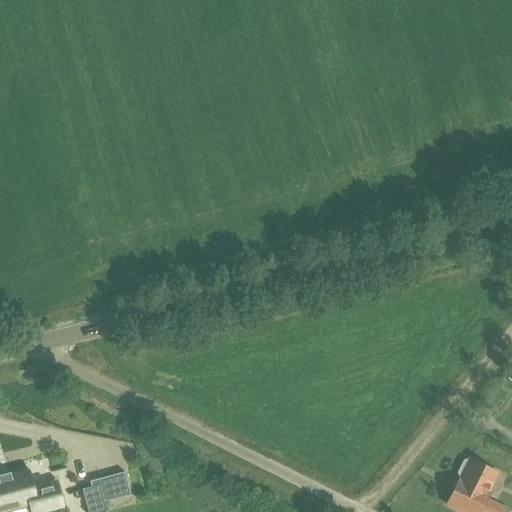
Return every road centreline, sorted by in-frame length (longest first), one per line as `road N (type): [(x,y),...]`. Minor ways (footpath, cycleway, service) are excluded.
road 1 (unclassified): [(0,358),(511,224)]
road 2 (track): [(369,511),(511,327)]
